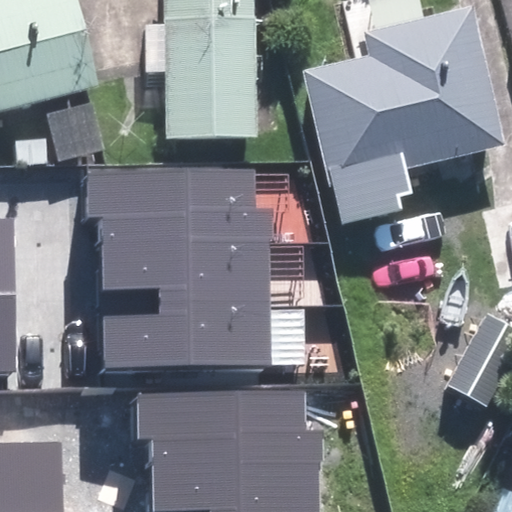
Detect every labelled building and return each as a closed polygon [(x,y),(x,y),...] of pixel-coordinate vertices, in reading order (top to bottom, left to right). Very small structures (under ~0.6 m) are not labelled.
[(0,0),(0,109),(95,85),(73,0),(0,0)] [(169,0),(170,134),(253,134),(253,0),(169,0)] [(308,72),(342,223),(404,210),(394,168),(502,143),(472,11),(372,34),(377,56),(308,72)] [(104,244),(272,243),(273,207),(256,207),(256,168),(89,168),(89,215),(103,215),(104,244)] [(511,200),(479,209),(500,288),(511,285),(511,200)] [(0,293),(14,293),(14,217),(0,217),(0,293)] [(159,307),(273,305),(272,243),(104,244),(104,288),(159,288),(159,307)] [(14,293),(0,293),(0,371),(15,371),(14,293)] [(159,313),(102,314),(102,369),(274,367),(273,305),(159,307),(159,313)] [(153,464),(321,461),(321,433),(304,433),(303,391),(136,395),(137,442),(152,442),(153,464)] [(0,441),(0,511),(64,511),(63,440),(0,441)] [(209,509),(209,511),(321,511),(321,461),(153,464),(154,510),(209,509)]
